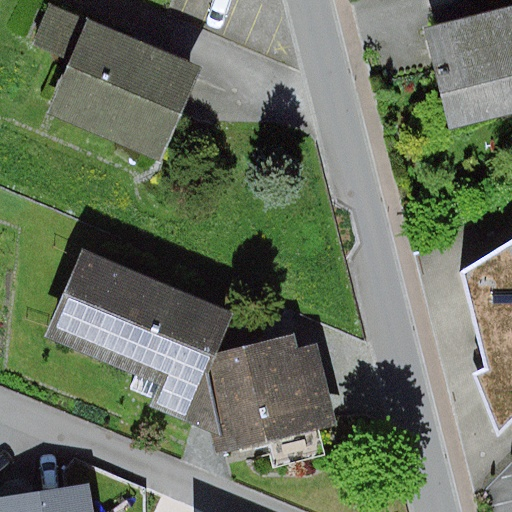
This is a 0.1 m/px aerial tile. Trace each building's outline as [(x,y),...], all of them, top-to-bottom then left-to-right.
[(202,69),(51,5),(33,46),(71,62),(49,115),(162,163),(202,69)] [(511,116),(511,8),(427,30),(452,132),(511,116)] [(511,242),(463,273),(488,369),(475,375),(500,438),(511,425),(511,242)] [(236,314),(85,253),(49,340),(139,377),(133,391),(148,397),(154,383),(161,387),(153,406),(213,431),(222,434),(211,374),(220,354),(236,314)] [(295,336),(220,354),(211,374),(222,434),(213,431),(219,455),(336,427),(317,348),(299,352),(295,336)] [(0,491),(0,511),(94,511),(91,486),(35,495),(34,486),(24,480),(6,482),(0,491)]
